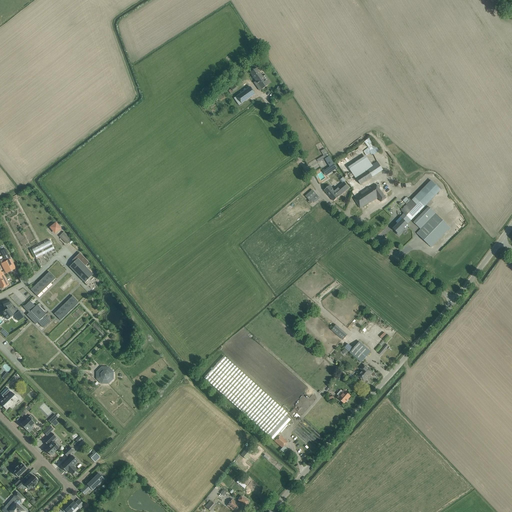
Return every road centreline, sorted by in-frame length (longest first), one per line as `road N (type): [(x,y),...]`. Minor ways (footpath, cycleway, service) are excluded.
road 1 (unclassified): [(454,301),(329,202),(266,93)]
road 2 (unclassified): [(270,511),(454,301)]
